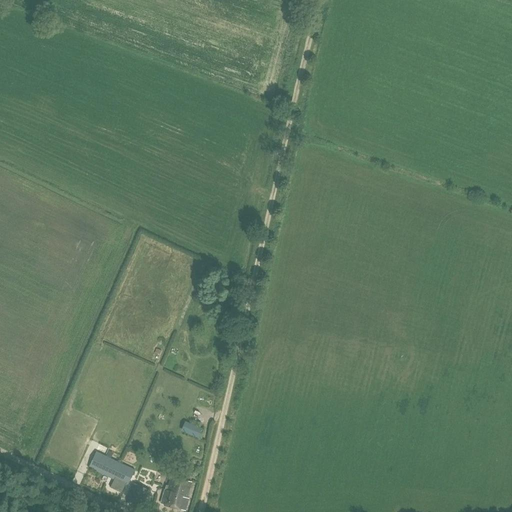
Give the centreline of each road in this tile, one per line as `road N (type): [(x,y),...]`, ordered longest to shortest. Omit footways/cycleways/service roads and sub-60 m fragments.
road 1 (track): [(202,511),(317,0)]
road 2 (track): [(108,511),(0,459)]
